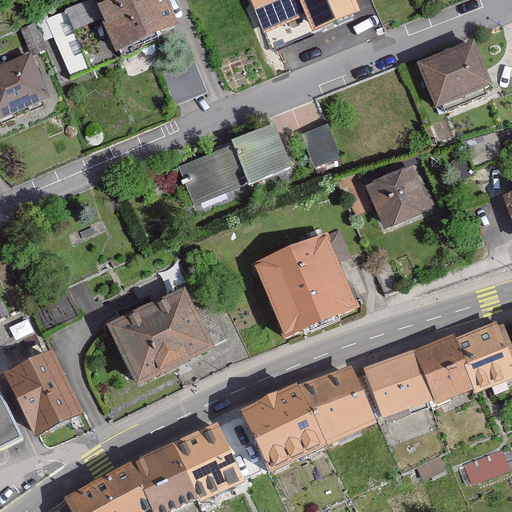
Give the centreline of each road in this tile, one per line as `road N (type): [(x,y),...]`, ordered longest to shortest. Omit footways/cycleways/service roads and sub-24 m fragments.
road 1 (residential): [(511,6),(0,209)]
road 2 (secondary): [(511,293),(236,392),(84,470)]
